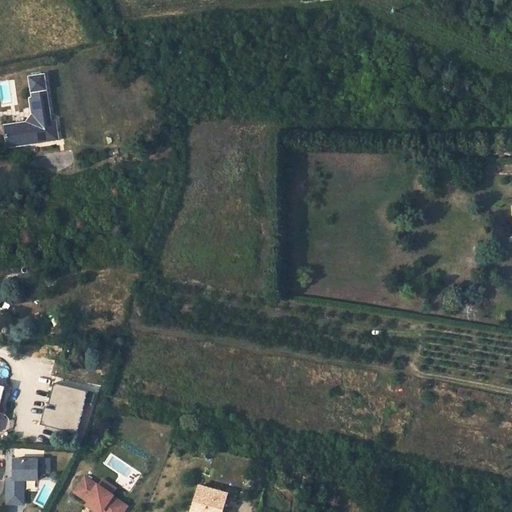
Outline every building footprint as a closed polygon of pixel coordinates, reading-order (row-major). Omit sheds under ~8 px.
[(52,122),(45,75),(29,78),(32,98),(29,98),(32,114),(26,123),(5,126),(8,148),(54,141),(53,132),(57,131),(56,121),(52,122)] [(90,480),(85,476),(81,482),(87,486),(90,480)] [(116,488),(103,479),(98,486),(112,494),(116,488)] [(87,486),(81,482),(74,492),(88,501),(102,511),(100,511),(123,511),(127,506),(112,496),(113,495),(112,494),(98,486),(90,480),(87,486)] [(198,487),(191,511),(217,511),(220,503),(225,505),(227,495),(198,487)] [(88,501),(86,505),(96,511),(100,511),(102,511),(88,501)]
